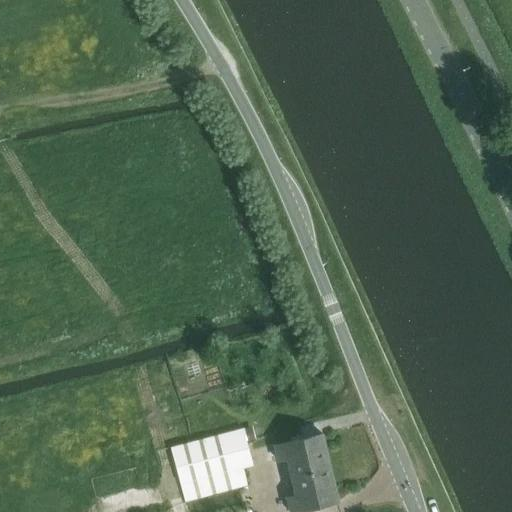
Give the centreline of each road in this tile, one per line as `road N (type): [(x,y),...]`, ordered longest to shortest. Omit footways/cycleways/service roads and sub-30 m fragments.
road 1 (unclassified): [(414,511),(276,169),(181,0)]
road 2 (tertiary): [(511,199),(413,0)]
